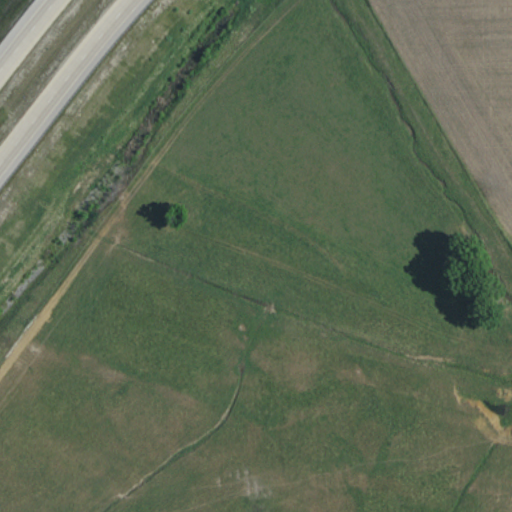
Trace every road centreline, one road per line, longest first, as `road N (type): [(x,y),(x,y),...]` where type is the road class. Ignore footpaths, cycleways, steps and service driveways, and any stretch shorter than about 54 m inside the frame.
road 1 (trunk): [(0,193),(163,0)]
road 2 (trunk): [(86,0),(0,99)]
